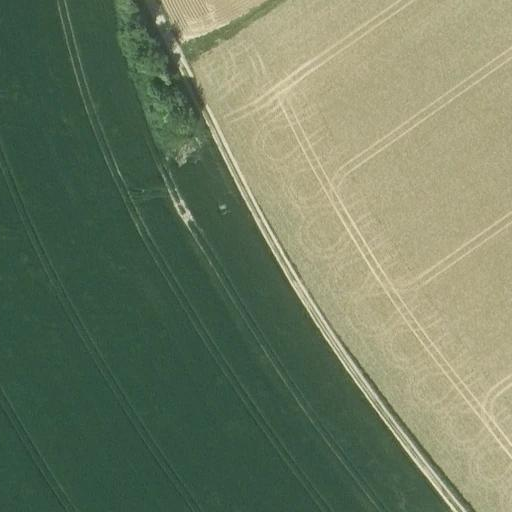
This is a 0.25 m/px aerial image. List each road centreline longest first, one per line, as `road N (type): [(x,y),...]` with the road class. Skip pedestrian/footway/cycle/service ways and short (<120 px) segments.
road 1 (track): [(145,0),(264,236),(325,336),(455,511)]
road 2 (track): [(279,0),(179,68)]
